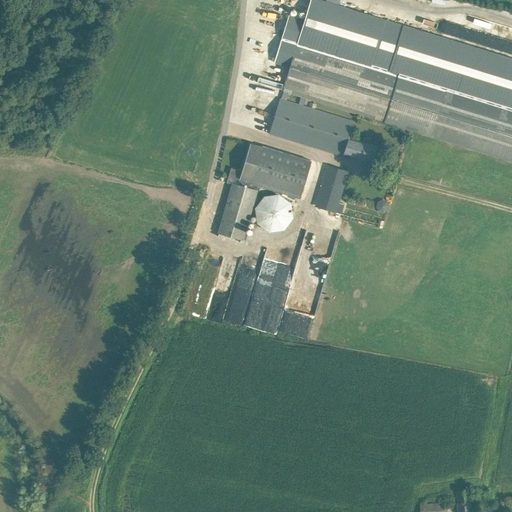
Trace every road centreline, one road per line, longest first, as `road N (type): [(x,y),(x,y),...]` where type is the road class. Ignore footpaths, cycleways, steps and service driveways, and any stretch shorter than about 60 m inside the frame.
road 1 (track): [(210,185),(165,319),(99,460),(92,511)]
road 2 (track): [(511,209),(224,126)]
road 3 (unclassified): [(210,185),(243,0)]
